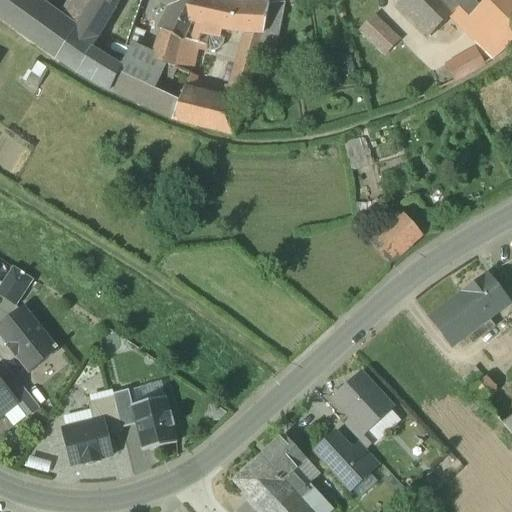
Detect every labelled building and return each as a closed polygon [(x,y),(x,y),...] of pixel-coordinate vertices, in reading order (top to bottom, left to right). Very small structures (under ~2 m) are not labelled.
[(36,5),(29,0),(0,0),(0,18),(57,58),(70,38),(74,31),(65,25),(36,5)] [(91,0),(80,0),(65,25),(74,31),(92,1),(91,0)] [(114,7),(101,0),(92,0),(92,1),(74,31),(70,38),(89,50),(100,31),(101,31),(114,7)] [(201,0),(164,0),(174,5),(159,31),(179,42),(181,40),(190,23),(201,0)] [(234,5),(209,0),(201,0),(190,23),(193,24),(221,30),(231,32),(245,33),(261,34),(263,34),(268,6),(234,5)] [(405,0),(397,8),(428,39),(450,18),(492,60),(510,48),(483,20),(474,31),(465,22),(474,12),(477,10),(472,5),(460,17),(441,0),(405,0)] [(467,0),(441,0),(460,17),(472,5),(467,0)] [(485,0),(477,10),(474,12),(483,20),(510,48),(511,46),(511,3),(508,0),(485,0)] [(283,4),(268,6),(263,34),(277,35),(283,4)] [(483,20),(474,12),(465,22),(474,31),(483,20)] [(399,40),(375,17),(360,32),(385,55),(399,40)] [(190,23),(181,40),(189,42),(193,24),(190,23)] [(221,30),(193,24),(189,42),(196,44),(203,46),(204,46),(207,36),(219,38),(221,30)] [(89,50),(70,38),(57,58),(93,83),(109,90),(116,72),(130,50),(125,47),(100,31),(89,50)] [(179,42),(159,31),(158,61),(172,67),(179,42)] [(245,33),(229,102),(241,105),(255,60),(261,34),(245,33)] [(263,34),(261,34),(255,60),(271,63),(277,35),(263,34)] [(189,42),(181,40),(179,42),(172,67),(174,68),(189,75),(195,49),(196,44),(189,42)] [(483,66),(473,49),(446,66),(455,82),(483,66)] [(158,61),(130,50),(116,72),(182,101),(187,93),(189,76),(189,75),(174,68),(158,61)] [(182,101),(116,72),(109,90),(172,119),(182,101)] [(195,77),(189,76),(187,93),(194,94),(195,77)] [(229,102),(197,95),(194,94),(187,93),(182,101),(172,119),(171,120),(233,136),(242,105),(241,105),(229,102)] [(360,139),(344,144),(348,158),(364,154),(360,139)] [(369,156),(354,161),(359,173),(373,168),(369,156)] [(403,213),(369,242),(387,264),(421,235),(403,213)] [(487,277),(430,320),(451,347),(466,335),(472,342),(492,328),(486,320),(508,304),(487,277)] [(22,307),(0,324),(0,337),(7,346),(6,347),(14,357),(15,357),(28,373),(57,350),(56,349),(57,348),(55,345),(54,346),(22,307)] [(484,379),(474,367),(462,378),(472,389),(484,379)] [(511,375),(495,391),(484,379),(472,389),(483,401),(482,402),(502,426),(511,417),(511,375)] [(389,409),(359,376),(335,398),(353,417),(366,430),(389,409)] [(38,407),(16,379),(5,389),(16,403),(15,404),(26,417),(38,407)] [(0,382),(0,415),(15,404),(16,403),(5,389),(0,382)] [(143,400),(163,394),(160,382),(140,387),(143,400)] [(121,428),(135,425),(131,407),(127,391),(113,394),(113,396),(121,428)] [(121,428),(113,396),(88,403),(93,422),(102,420),(106,435),(122,431),(121,428)] [(165,398),(131,407),(143,452),(177,443),(165,398)] [(366,430),(353,417),(344,426),(360,443),(364,448),(375,438),(366,430)] [(511,417),(502,426),(511,436),(511,417)] [(93,422),(61,430),(71,466),(84,463),(85,465),(98,462),(98,460),(112,456),(106,435),(102,420),(93,422)] [(351,451),(335,434),(315,452),(350,490),(370,472),(351,451)] [(283,435),(258,458),(281,483),(282,482),(291,473),(306,460),(283,435)] [(364,448),(360,443),(351,451),(370,472),(379,464),(364,448)] [(281,483),(258,458),(232,481),(260,511),(308,511),(282,482),(281,483)] [(306,460),(291,473),(305,488),(307,487),(319,475),(306,460)] [(305,488),(291,473),(282,482),(308,511),(329,511),(330,511),(307,487),(305,488)]
